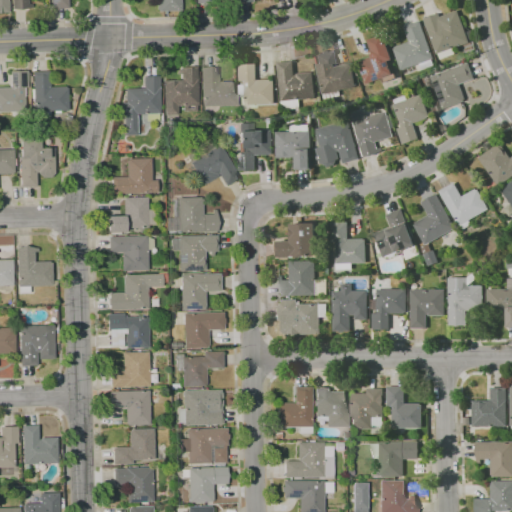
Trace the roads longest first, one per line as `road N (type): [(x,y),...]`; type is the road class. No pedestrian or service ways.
road 1 (tertiary): [(109,0),(107,55),(76,216),(81,511)]
road 2 (tertiary): [(384,0),(321,24),(254,35),(0,42)]
road 3 (residential): [(252,207),(255,511)]
road 4 (residential): [(252,207),(341,195),(413,173),(511,106)]
road 5 (residential): [(250,357),(511,355)]
road 6 (residential): [(444,357),(448,511)]
